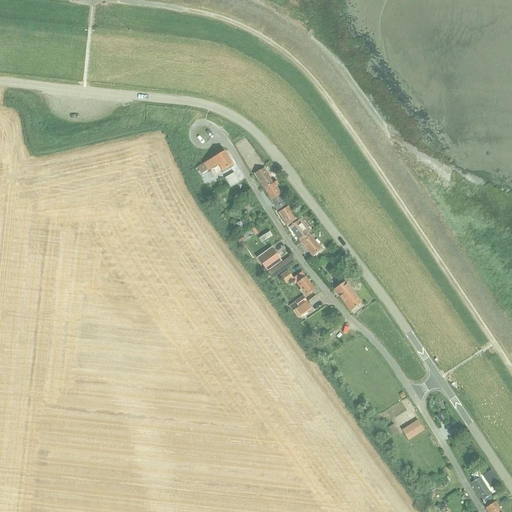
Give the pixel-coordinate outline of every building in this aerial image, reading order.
[(225,152),(199,166),(204,174),(219,165),(223,171),(233,165),(225,152)] [(265,189),(273,183),(264,169),(254,174),(264,189),(264,188),(265,189)] [(234,173),(225,178),(231,187),(236,184),(240,182),(234,173)] [(273,183),(265,189),(271,200),(281,194),(276,186),(279,185),(277,182),(273,183)] [(288,207),(281,194),(271,200),(279,213),(278,213),(287,227),(296,220),(288,207)] [(243,215),(251,210),(245,201),(238,206),(243,215)] [(308,233),(311,231),(301,219),(289,228),(299,240),(308,233)] [(308,233),(299,240),(313,257),(322,249),(308,234),(312,232),(311,231),(308,233)] [(261,256),(258,258),(267,271),(270,269),(281,261),(277,256),(276,253),(272,248),(261,256)] [(283,261),(267,273),(271,279),(287,268),(283,261)] [(287,270),(279,276),(287,286),(295,280),(297,283),(294,285),(299,291),(301,289),(307,296),(315,289),(308,281),(301,272),(293,278),(287,270)] [(351,311),(360,304),(345,283),(335,290),(351,311)] [(321,303),(327,297),(323,293),(316,299),(321,303)] [(292,305),(289,307),(292,311),(295,309),(306,301),(303,297),(292,305)] [(311,309),(306,302),(293,312),(297,319),(311,309)] [(444,420),(439,414),(436,416),(441,423),(444,420)] [(393,435),(398,431),(393,424),(388,428),(393,435)] [(418,435),(424,431),(422,428),(420,424),(415,428),(410,431),(407,427),(405,428),(402,431),(408,441),(418,435)] [(483,477),(490,488),(498,483),(491,472),(483,477)] [(455,473),(443,481),(446,486),(458,478),(455,473)] [(480,478),(472,483),(483,501),(491,495),(480,478)] [(502,511),(495,502),(486,509),(487,511),(502,511)]
